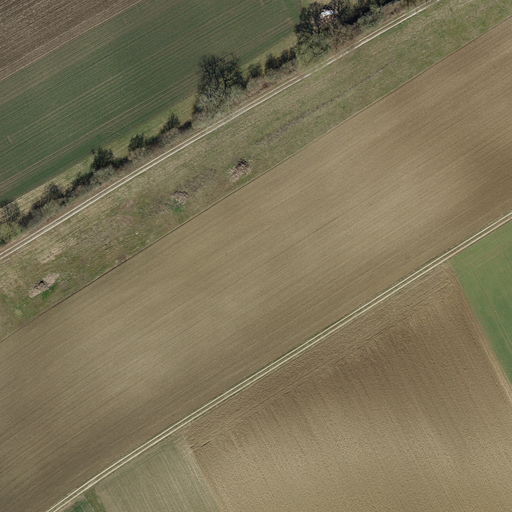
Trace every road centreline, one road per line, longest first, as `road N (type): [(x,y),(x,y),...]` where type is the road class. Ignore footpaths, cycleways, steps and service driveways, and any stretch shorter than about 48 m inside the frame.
road 1 (track): [(51,511),(511,216)]
road 2 (track): [(434,0),(0,257)]
